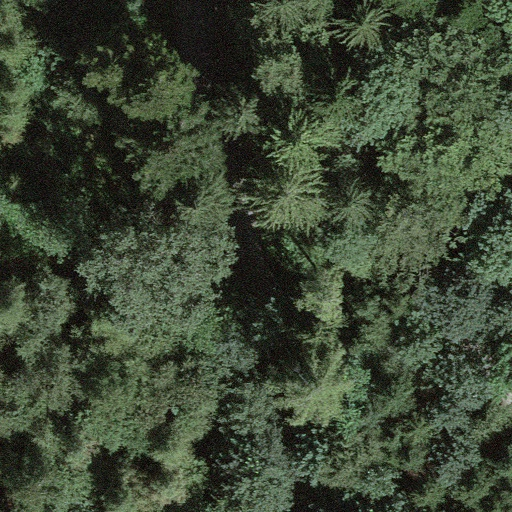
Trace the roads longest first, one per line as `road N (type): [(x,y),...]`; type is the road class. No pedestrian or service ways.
road 1 (track): [(200,0),(291,511)]
road 2 (track): [(511,401),(245,0)]
